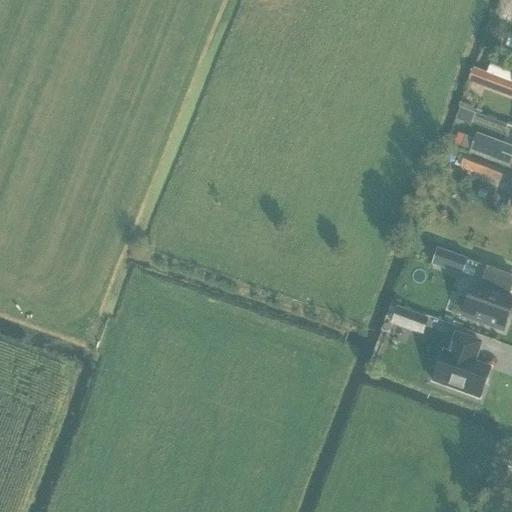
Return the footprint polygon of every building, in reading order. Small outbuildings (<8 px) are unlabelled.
[(511,65),(494,59),(488,75),(511,84),(511,65)] [(511,84),(488,75),(483,90),(511,100),(511,99),(511,84)] [(511,159),(511,147),(475,134),(468,154),(509,169),(511,159)] [(444,163),(497,182),(502,168),(449,149),(444,163)] [(465,262),(436,251),(430,267),(459,278),(465,262)] [(511,277),(486,268),(478,289),(473,287),(462,318),(501,332),(511,303),(511,301),(504,299),(511,277)] [(422,335),(427,320),(397,308),(392,323),(422,335)] [(479,343),(454,333),(447,353),(442,351),(431,381),(476,399),(488,369),(471,362),(479,343)]
